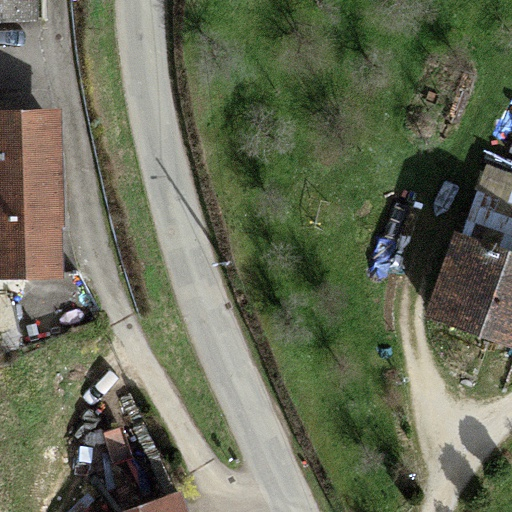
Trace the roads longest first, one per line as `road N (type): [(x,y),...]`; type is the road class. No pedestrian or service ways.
road 1 (residential): [(142,0),(141,56),(179,236),(299,511)]
road 2 (unknown): [(426,511),(482,430),(511,402)]
